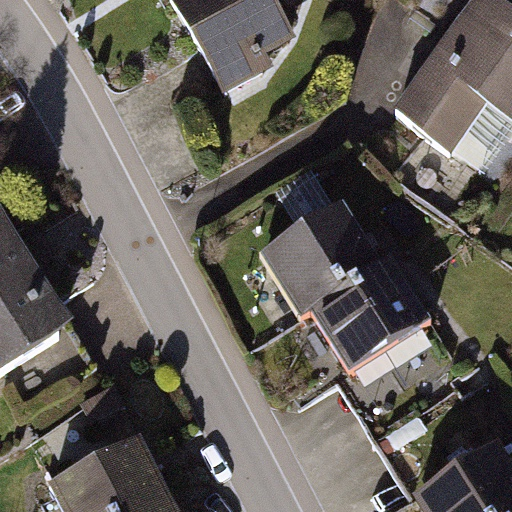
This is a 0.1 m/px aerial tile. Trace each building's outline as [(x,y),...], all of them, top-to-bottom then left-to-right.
[(261,48),(292,30),(273,0),(161,0),(217,91),(268,60),(261,48)] [(511,136),(511,7),(502,0),(466,0),(389,106),(484,175),(511,136)] [(342,361),(426,313),(387,246),(370,255),(336,196),(254,243),(294,310),(308,302),(342,361)] [(0,358),(63,320),(0,217),(0,358)] [(173,511),(135,432),(47,475),(64,511),(173,511)] [(511,511),(511,468),(489,434),(412,485),(430,511),(511,511)]
